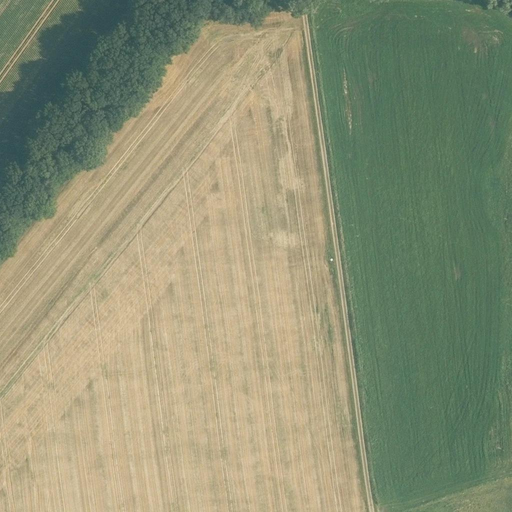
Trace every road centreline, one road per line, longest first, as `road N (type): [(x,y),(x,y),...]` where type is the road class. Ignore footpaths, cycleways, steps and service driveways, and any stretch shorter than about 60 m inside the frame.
road 1 (track): [(304,0),(373,511)]
road 2 (track): [(379,511),(511,469)]
